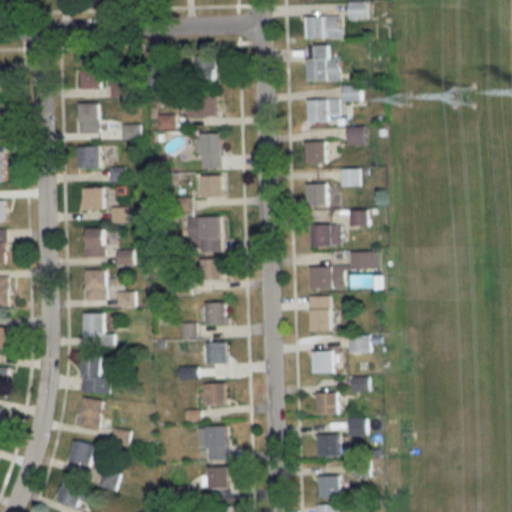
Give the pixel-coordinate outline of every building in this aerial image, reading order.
[(349,0),(369,0),(370,19),(349,16),(349,0)] [(307,11),(341,14),(345,38),(326,41),(305,39),(307,11)] [(311,43),(333,44),(336,57),(340,57),(343,80),(307,77),(305,61),(311,43)] [(195,56),(195,84),(217,84),(217,56),(195,56)] [(82,57),(82,86),(102,86),(102,57),(82,57)] [(167,84),(167,65),(149,65),(149,84),(167,84)] [(113,95),(128,95),(128,82),(113,82),(113,95)] [(342,83),(363,83),(362,100),(353,102),(353,121),(307,118),(306,96),(341,97),(342,83)] [(220,116),(220,94),(189,94),(189,116),(220,116)] [(101,132),(101,101),(80,101),(80,132),(101,132)] [(140,123),(124,123),(124,138),(140,138),(140,123)] [(348,125),(368,124),(368,141),(345,140),(348,125)] [(223,133),(203,133),(203,167),(223,167),(223,133)] [(304,139),(327,139),(326,160),(318,162),(303,161),(304,139)] [(80,145),(80,166),(102,166),(102,145),(80,145)] [(360,168),(343,168),(343,185),(360,185),(360,168)] [(225,175),(204,175),(204,197),(225,197),(225,175)] [(304,179),(329,180),(329,203),(321,206),(305,203),(302,187),(304,179)] [(85,187),(85,210),(105,210),(105,187),(85,187)] [(352,208),(370,208),(371,225),(350,224),(352,208)] [(189,216),(189,239),(201,239),(201,252),(223,252),(223,216),(189,216)] [(315,220),(345,220),(343,242),(313,242),(315,220)] [(86,256),(107,256),(107,228),(86,228),(86,256)] [(8,229),(0,229),(0,264),(8,264),(8,229)] [(352,249),(381,249),(382,266),(352,264),(352,249)] [(223,280),(223,258),(203,258),(203,280),(223,280)] [(310,264),(347,263),(347,285),(310,290),(310,264)] [(107,299),(107,270),(88,270),(88,299),(107,299)] [(0,307),(11,307),(11,276),(0,276),(0,307)] [(309,293),(332,292),(333,330),(309,328),(309,293)] [(229,324),(229,302),(208,302),(208,324),(229,324)] [(105,313),(85,313),(85,345),(115,345),(115,334),(105,334),(105,313)] [(0,327),(0,349),(11,350),(11,327),(0,327)] [(354,337),(372,336),(370,350),(363,352),(362,355),(354,353),(350,351),(350,343),(354,337)] [(230,363),(230,342),(209,342),(209,363),(230,363)] [(314,348),(334,347),(335,370),(328,373),(313,371),(314,348)] [(102,377),(102,355),(84,355),(84,391),(112,391),(112,377),(102,377)] [(0,388),(10,388),(10,367),(0,366),(0,388)] [(353,374),(370,375),(372,389),(352,389),(353,374)] [(228,383),(206,383),(206,405),(228,405),(228,383)] [(320,389),(338,388),(338,413),(317,413),(320,389)] [(101,429),(105,399),(84,397),(81,426),(101,429)] [(352,417),(369,416),(366,436),(347,432),(352,417)] [(230,425),(209,425),(209,459),(230,459),(230,425)] [(318,432),(341,432),(341,455),(319,454),(318,432)] [(96,445),(76,440),(71,460),(91,466),(96,445)] [(230,487),(230,466),(210,466),(210,487),(230,487)] [(121,474),(106,469),(101,484),(115,489),(121,474)] [(319,473),(342,474),(342,497),(318,496),(319,473)] [(78,508),(87,489),(67,480),(58,499),(78,508)] [(317,511),(317,503),(338,503),(338,511),(317,511)]
